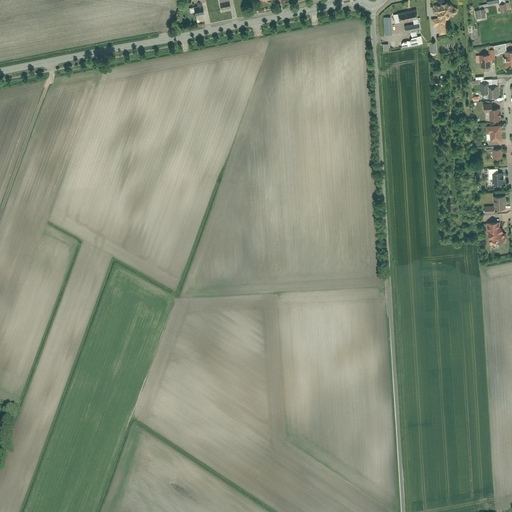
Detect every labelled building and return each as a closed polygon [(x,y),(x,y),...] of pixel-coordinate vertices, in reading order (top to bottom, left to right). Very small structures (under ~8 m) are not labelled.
[(225,0),(226,1),(221,2),(222,9),(233,6),(231,0),(225,0)] [(432,26),(437,26),(439,35),(446,34),(445,25),(446,24),(445,20),(448,20),(450,18),(454,17),(454,15),(455,15),(458,14),(458,11),(457,8),(454,7),(453,7),(453,5),(448,4),(448,3),(441,3),(441,5),(433,5),(434,16),(437,16),(437,18),(431,19),(432,26)] [(500,12),(507,11),(506,3),(499,4),(500,12)] [(199,7),(197,7),(198,14),(206,13),(205,6),(204,6),(199,7)] [(415,10),(397,14),(399,22),(412,19),(417,18),(415,10)] [(484,10),(475,11),(476,19),(485,18),(484,10)] [(391,35),(390,17),(382,18),(383,35),(391,35)] [(422,45),(421,36),(409,37),(409,41),(402,42),(402,44),(402,47),(422,45)] [(489,54),(479,55),(479,68),(490,67),(489,54)] [(499,97),(499,86),(488,86),(488,98),(499,97)] [(500,120),(500,108),(490,109),(490,121),(500,120)] [(501,125),(485,126),(486,142),(501,141),(501,125)] [(501,149),(492,149),(493,158),(502,158),(501,149)] [(503,184),(503,173),(497,173),(492,173),(492,184),(503,184)] [(505,208),(505,196),(493,196),(494,209),(505,208)] [(487,235),(488,237),(489,238),(498,246),(507,235),(501,229),(499,222),(486,222),(487,235)]
